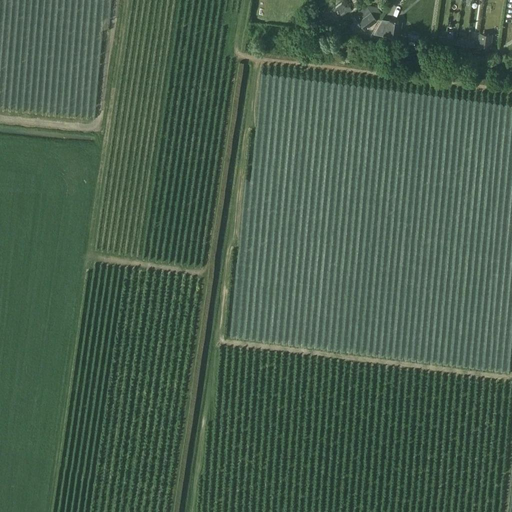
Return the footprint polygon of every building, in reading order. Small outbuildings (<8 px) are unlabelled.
[(334,5),(339,15),(350,10),(345,0),(334,5)] [(377,20),(376,19),(382,15),(376,8),(366,6),(353,16),(358,22),(364,30),(377,20)] [(382,19),(374,33),(396,36),(398,22),(398,21),(382,19)] [(446,38),(445,43),(446,43),(452,44),(453,39),(454,32),(447,31),(446,38)] [(479,38),(478,46),(491,47),(492,40),(479,38)]
